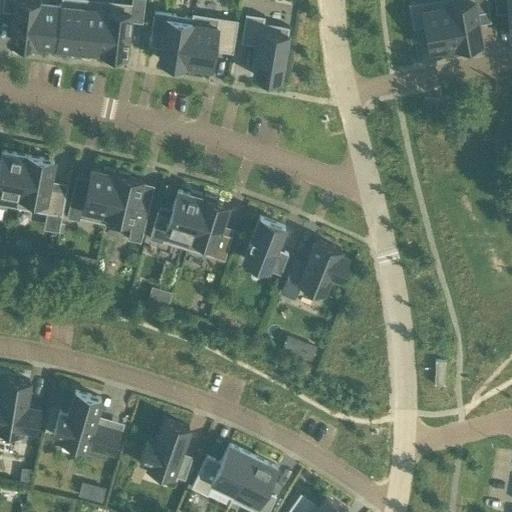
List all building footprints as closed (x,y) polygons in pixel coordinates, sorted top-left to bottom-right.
[(10,40),(34,43),(39,1),(40,2),(39,0),(2,0),(1,10),(13,12),(10,40)] [(56,45),(79,48),(84,0),(60,0),(60,4),(61,4),(56,45)] [(102,51),(107,0),(84,0),(79,48),(102,51)] [(131,0),(131,3),(108,0),(107,0),(102,51),(103,51),(102,55),(114,56),(115,52),(125,53),(129,20),(142,22),(144,0),(131,0)] [(430,49),(455,44),(448,4),(446,0),(421,0),(409,2),(413,26),(425,24),(430,49)] [(466,0),(448,4),(455,44),(455,45),(482,40),(477,16),(490,14),(487,0),(466,0)] [(39,1),(34,43),(56,45),(61,4),(60,4),(40,2),(39,1)] [(192,17),(191,17),(154,11),(148,45),(160,47),(159,58),(184,63),(192,17)] [(184,63),(210,67),(219,16),(192,12),(191,17),(192,17),(184,63)] [(258,45),(253,74),(280,78),(288,26),(263,21),(264,15),(245,12),(240,42),(258,45)] [(0,203),(18,207),(27,154),(2,149),(0,158),(0,203)] [(53,159),(27,154),(18,207),(61,215),(66,190),(48,187),(53,159)] [(80,217),(104,222),(116,173),(114,173),(115,169),(103,166),(102,170),(91,167),(84,194),(72,192),(66,216),(79,219),(80,217)] [(116,173),(104,222),(130,228),(128,238),(140,241),(148,209),(135,206),(142,179),(129,176),(130,172),(118,169),(117,173),(116,173)] [(162,240),(186,247),(202,196),(200,196),(202,192),(190,188),(189,192),(177,189),(169,215),(157,212),(149,238),(161,241),(162,240)] [(203,197),(202,196),(186,247),(224,259),(231,235),(219,231),(227,204),(215,200),(216,196),(204,193),(203,197)] [(285,225),(259,215),(242,258),(280,273),(288,252),(276,247),(285,225)] [(280,290),(293,295),(296,288),(320,297),(330,273),(339,276),(348,255),(339,251),(340,248),(315,237),(305,262),(293,258),(280,290)] [(298,356),(309,360),(315,345),(304,341),(298,356)] [(445,359),(435,359),(434,383),(444,384),(445,359)] [(8,376),(0,420),(38,427),(42,404),(30,402),(34,380),(8,376)] [(111,423),(99,419),(105,397),(80,390),(68,435),(104,445),(111,423)] [(140,456),(149,459),(147,464),(185,476),(192,454),(179,450),(188,423),(163,416),(156,439),(147,436),(140,456)] [(231,442),(221,464),(209,458),(198,480),(210,485),(213,479),(236,491),(255,454),(231,442)] [(277,465),(255,454),(236,491),(259,501),(255,508),(263,511),(267,511),(278,492),(266,486),(277,465)] [(101,500),(105,487),(82,480),(78,493),(101,500)] [(344,511),(347,508),(327,493),(313,511),(344,511)]
